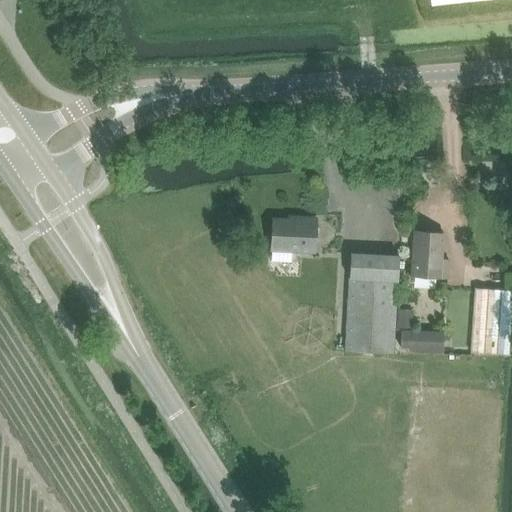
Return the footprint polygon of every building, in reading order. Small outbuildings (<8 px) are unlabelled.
[(343,181),(344,209),(361,209),(360,181),(343,181)] [(390,208),(390,200),(367,199),(367,208),(390,208)] [(271,221),(269,252),(271,252),(271,261),(291,262),(291,253),(313,255),(315,221),(297,220),(297,222),(271,221)] [(443,232),(413,230),(410,275),(447,278),(448,260),(441,259),(443,232)] [(344,353),(391,356),(397,258),(350,256),(344,353)] [(470,352),(509,355),(511,302),(511,289),(474,287),(470,352)] [(397,309),(397,330),(401,330),(400,347),(410,348),(410,352),(425,352),(442,353),(443,331),(426,330),(411,330),(412,309),(397,309)]
